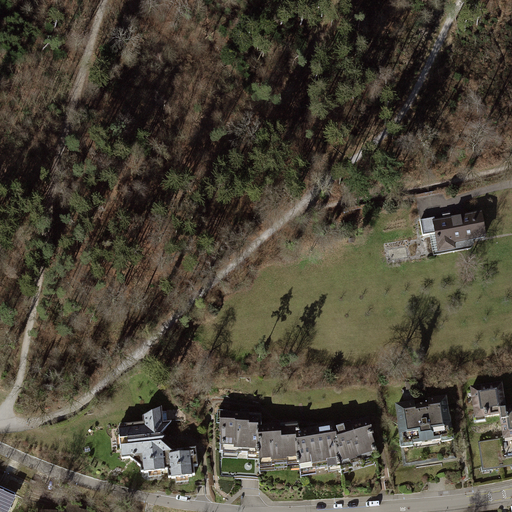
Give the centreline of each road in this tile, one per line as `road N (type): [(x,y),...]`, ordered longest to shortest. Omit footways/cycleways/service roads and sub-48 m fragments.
road 1 (track): [(0,423),(72,409),(290,213),(511,165)]
road 2 (residential): [(511,493),(370,508),(229,509),(118,491),(0,445)]
road 3 (track): [(103,0),(55,175),(22,372),(1,423)]
road 4 (track): [(462,0),(395,122),(290,213)]
